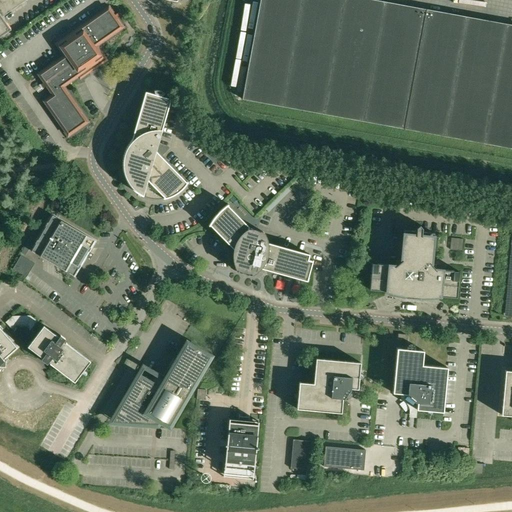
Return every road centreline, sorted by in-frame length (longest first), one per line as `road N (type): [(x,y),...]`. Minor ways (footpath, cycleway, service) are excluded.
road 1 (unclassified): [(511,331),(271,308),(171,261)]
road 2 (unclassified): [(171,261),(93,167),(95,144),(151,44),(150,25),(133,0)]
road 3 (unclassified): [(53,453),(171,261)]
